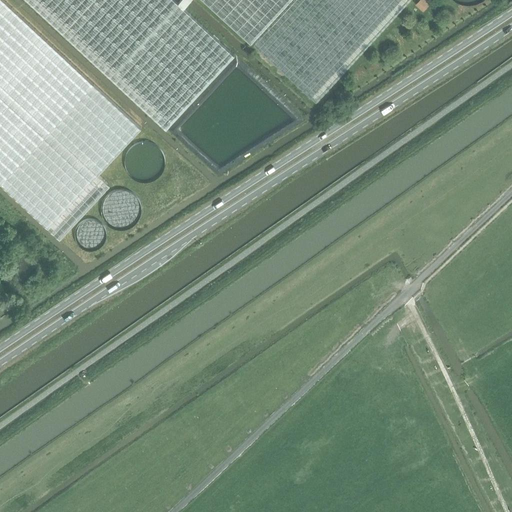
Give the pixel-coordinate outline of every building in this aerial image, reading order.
[(0,0),(0,180),(61,236),(112,181),(100,171),(143,124),(97,82),(43,32),(7,0),(0,0)] [(178,3),(175,0),(26,0),(165,128),(234,54),(184,8),(178,3)] [(289,0),(180,0),(178,3),(184,8),(190,0),(204,0),(251,42),(289,0)] [(294,0),(254,45),(316,102),(408,0),(294,0)] [(430,3),(426,0),(418,0),(415,4),(423,11),(430,3)]
